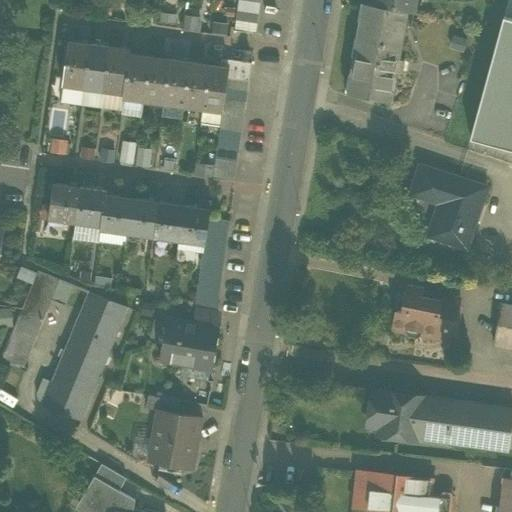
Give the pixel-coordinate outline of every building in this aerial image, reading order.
[(239,0),(238,10),(259,13),(260,3),(239,0)] [(374,0),(374,4),(407,10),(413,11),(414,0),(374,0)] [(45,4),(25,1),(22,25),(42,28),(45,4)] [(399,59),(407,10),(374,4),(368,3),(364,21),(359,21),(356,40),(361,41),(358,57),(353,56),(350,75),(355,76),(352,94),(392,101),(397,70),(402,71),(404,59),(399,59)] [(238,10),(236,20),(257,23),(259,13),(238,10)] [(511,18),(503,16),(470,138),(511,149),(511,18)] [(256,33),(257,23),(236,20),(235,30),(256,33)] [(64,85),(84,88),(90,44),(69,41),(63,85),(64,85)] [(84,88),(104,91),(110,46),(90,44),(84,88)] [(104,91),(124,94),(130,53),(130,49),(110,46),(104,91)] [(124,98),(144,100),(150,56),(130,53),(124,94),(124,98)] [(144,100),(164,103),(170,59),(150,56),(144,100)] [(164,103),(183,106),(189,62),(170,59),(164,103)] [(230,67),(228,77),(249,81),(251,62),(230,59),(229,67),(230,67)] [(183,106),(203,109),(209,64),(189,62),(183,106)] [(220,66),(209,64),(203,109),(224,112),(224,108),(225,98),(227,88),(228,77),(230,67),(229,67),(220,66)] [(228,77),(227,88),(247,91),(249,81),(228,77)] [(61,102),(81,105),(84,88),(64,85),(61,102)] [(104,91),(84,88),(81,105),(102,108),(104,91)] [(227,88),(225,98),(246,101),(247,91),(227,88)] [(144,100),(124,98),(121,115),(141,117),(144,100)] [(225,98),(224,108),(244,111),(246,101),(225,98)] [(224,112),(222,118),(243,121),(244,111),(224,108),(224,112)] [(222,118),(221,128),(242,131),(243,121),(222,118)] [(221,128),(219,138),(240,141),(242,131),(221,128)] [(219,138),(218,148),(239,151),(240,141),(219,138)] [(218,148),(216,158),(237,161),(239,151),(218,148)] [(216,158),(215,168),(236,171),(237,161),(216,158)] [(434,236),(466,247),(476,217),(472,216),(474,208),(479,209),(486,187),(420,165),(413,187),(447,199),(434,236)] [(234,181),(236,171),(215,168),(214,177),(213,178),(234,181)] [(76,223),(76,219),(81,187),(77,186),(71,185),(54,183),(49,216),(63,218),(63,221),(76,223)] [(89,225),(102,226),(106,194),(107,190),(81,187),(76,219),(90,221),(89,225)] [(127,233),(128,230),(133,197),(106,194),(102,226),(116,228),(115,232),(127,233)] [(153,237),(154,233),(158,201),(133,197),(128,230),(142,232),(141,235),(153,237)] [(199,198),(198,206),(210,208),(212,200),(199,198)] [(167,239),(179,240),(184,204),(158,201),(154,233),(167,235),(167,239)] [(209,217),(210,208),(198,206),(184,204),(179,240),(205,244),(206,237),(208,227),(209,217)] [(209,217),(208,227),(228,230),(230,220),(209,217)] [(208,227),(206,237),(227,240),(228,230),(208,227)] [(205,244),(204,247),(226,250),(227,240),(206,237),(205,244)] [(204,247),(203,257),(224,260),(226,250),(204,247)] [(203,257),(201,267),(223,270),(224,260),(203,257)] [(201,267),(200,277),(221,280),(223,270),(201,267)] [(18,276),(33,282),(37,274),(22,268),(18,276)] [(24,367),(51,302),(60,280),(40,272),(4,358),(24,367)] [(200,277),(199,287),(220,290),(221,280),(200,277)] [(72,285),(60,280),(51,302),(63,307),(72,285)] [(199,287),(197,297),(219,300),(220,290),(199,287)] [(408,336),(417,338),(421,335),(422,331),(442,335),(443,332),(447,330),(456,331),(459,317),(456,317),(459,300),(430,294),(428,295),(428,296),(422,295),(423,292),(421,288),(414,287),(410,289),(406,312),(396,310),(393,325),(406,328),(406,332),(408,336)] [(76,322),(52,382),(44,402),(43,403),(82,419),(128,307),(89,291),(80,312),(76,322)] [(217,310),(219,300),(197,297),(196,307),(197,307),(217,310)] [(494,344),(511,347),(511,306),(502,304),(494,344)] [(210,367),(213,368),(220,328),(219,328),(220,321),(196,317),(194,324),(167,319),(160,359),(184,363),(210,367)] [(208,379),(210,367),(184,363),(181,375),(208,379)] [(36,399),(44,402),(52,382),(44,379),(36,399)] [(396,436),(417,439),(421,411),(423,397),(373,389),(370,410),(378,411),(381,415),(379,427),(397,429),(396,436)] [(159,408),(178,412),(180,401),(148,395),(146,407),(159,409),(159,408)] [(448,400),(423,397),(421,411),(446,414),(448,400)] [(445,440),(508,449),(511,424),(511,409),(448,400),(446,414),(421,411),(417,439),(444,443),(445,440)] [(148,460),(188,467),(193,441),(198,442),(202,417),(178,412),(159,408),(159,409),(154,438),(152,437),(148,460)] [(378,411),(370,410),(368,425),(379,427),(381,415),(378,411)] [(378,434),(396,436),(397,429),(379,427),(378,434)] [(193,441),(188,467),(193,468),(198,442),(193,441)] [(94,476),(119,490),(126,477),(102,463),(94,476)] [(426,511),(429,495),(430,481),(432,481),(432,480),(430,480),(359,471),(355,505),(366,506),(395,510),(394,511),(426,511)] [(153,511),(133,508),(135,500),(119,490),(94,476),(79,501),(98,511),(153,511)] [(499,511),(511,511),(511,482),(503,482),(499,511)] [(426,511),(436,511),(438,496),(429,495),(426,511)] [(442,496),(438,496),(436,511),(449,511),(452,497),(450,497),(450,496),(449,496),(449,498),(443,497),(443,495),(442,495),(442,496)]
